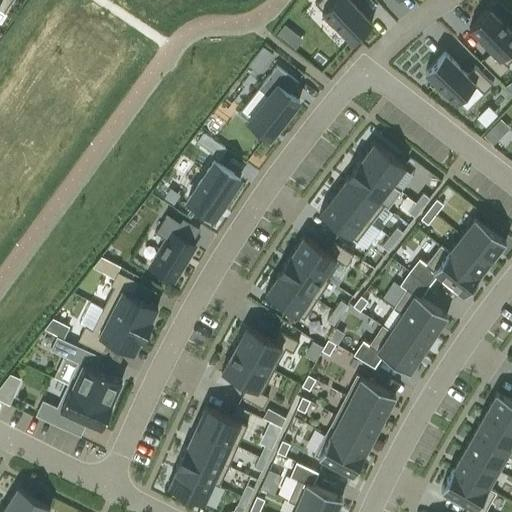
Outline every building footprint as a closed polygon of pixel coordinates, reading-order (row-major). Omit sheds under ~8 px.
[(0,0),(0,18),(3,14),(12,0),(0,0)] [(317,0),(315,3),(324,12),(323,13),(324,14),(324,13),(329,18),(328,18),(329,19),(330,18),(334,23),(333,24),(334,25),(335,24),(339,28),(338,29),(339,30),(340,29),(351,41),(372,22),(351,0),(317,0)] [(511,30),(509,28),(507,25),(506,24),(501,20),(502,19),(501,18),(501,19),(489,7),(469,27),(491,50),(483,58),(499,75),(509,66),(507,64),(511,58),(511,30),(511,31),(511,30),(511,29),(511,30)] [(276,33),(282,37),(289,28),(284,24),(276,33)] [(255,57),(264,64),(272,54),(263,46),(255,57)] [(436,85),(437,84),(441,88),(441,89),(442,90),(442,89),(447,94),(446,94),(447,95),(452,99),(451,100),(452,101),(453,100),(455,102),(474,83),(483,93),(493,83),(475,65),(467,74),(445,52),(425,71),(436,83),(435,84),(436,85)] [(280,124),(288,114),(299,100),(290,92),(298,81),(276,64),(268,75),(277,82),(248,120),(270,137),(270,136),(273,139),(283,126),(280,124)] [(490,130),(485,136),(494,144),(499,139),(490,130)] [(219,158),(226,148),(203,132),(197,141),(219,158)] [(360,159),(391,183),(405,165),(374,141),(361,158),(360,159)] [(401,190),(391,183),(360,159),(361,158),(360,157),(345,176),(346,177),(347,176),(384,205),(388,208),(401,190)] [(214,158),(185,196),(211,215),(240,177),(214,158)] [(371,222),(384,205),(347,176),(346,177),(340,185),(340,184),(339,185),(339,186),(336,191),(335,190),(334,191),(335,192),(334,193),(371,222)] [(416,202),(422,207),(429,197),(423,192),(416,202)] [(356,240),(371,222),(334,193),(332,195),(332,194),(331,196),(328,201),(327,200),(326,201),(327,202),(319,212),(356,240)] [(428,208),(435,213),(443,203),(436,198),(428,208)] [(415,216),(422,207),(416,202),(408,211),(415,216)] [(427,223),(435,213),(428,208),(421,218),(427,223)] [(168,235),(150,262),(174,278),(197,242),(177,230),(184,220),(169,210),(157,228),(168,235)] [(459,233),(492,258),(506,241),(473,215),(459,233)] [(375,222),(363,235),(376,246),(387,233),(375,222)] [(389,236),(396,241),(403,231),(397,226),(389,236)] [(446,250),(478,275),(479,275),(492,258),(459,233),(447,249),(446,250)] [(291,253),(290,254),(327,279),(327,278),(340,260),(346,264),(353,253),(333,240),(326,250),(303,235),(296,245),(295,245),(295,246),(292,251),(291,251),(291,252),(291,253)] [(388,251),(396,241),(389,236),(382,245),(382,246),(388,251)] [(464,294),(478,275),(446,250),(447,249),(439,243),(425,261),(419,257),(408,270),(429,285),(438,274),(464,294)] [(290,254),(290,253),(277,273),(278,273),(317,298),(329,280),(327,278),(327,279),(290,254)] [(117,264),(112,261),(106,272),(111,274),(117,264)] [(393,306),(401,312),(434,334),(447,314),(421,296),(429,285),(408,270),(399,284),(406,287),(393,306)] [(114,286),(103,307),(147,330),(153,320),(151,319),(158,306),(150,302),(133,294),(139,282),(117,271),(114,277),(111,284),(114,286)] [(304,318),(317,298),(278,273),(277,274),(276,274),(275,275),(276,276),(273,281),(272,280),(271,281),(272,282),(265,292),(304,318)] [(353,305),(360,310),(368,300),(361,295),(353,305)] [(340,299),(334,309),(340,314),(347,304),(341,300),(340,299)] [(147,330),(103,307),(92,329),(85,325),(78,338),(103,351),(109,340),(126,348),(134,352),(140,340),(142,341),(147,330)] [(334,309),(327,319),(334,324),(340,314),(334,309)] [(389,330),(422,352),(434,334),(401,312),(390,328),(389,330)] [(66,326),(52,319),(47,329),(62,336),(66,326)] [(409,371),(422,352),(389,330),(390,328),(382,323),(369,342),(363,338),(353,353),(374,367),(383,354),(409,371)] [(337,339),(343,328),(336,324),(330,335),(337,339)] [(235,345),(234,348),(274,369),(285,348),(293,352),(299,340),(277,328),(271,338),(246,325),(239,338),(238,337),(238,338),(238,339),(235,344),(234,345),(235,345)] [(56,335),(50,349),(77,361),(67,383),(111,403),(111,402),(122,379),(95,367),(101,355),(56,335)] [(329,354),(335,343),(328,339),(321,350),(329,354)] [(274,369),(234,348),(232,350),(232,349),(231,350),(232,351),(229,356),(228,356),(227,357),(228,358),(221,371),(247,384),(241,395),(262,406),(268,395),(261,392),(274,369)] [(352,371),(341,392),(384,415),(395,394),(352,371)] [(316,378),(308,374),(304,381),(302,385),(309,389),(316,378)] [(42,399),(35,414),(67,429),(73,415),(101,427),(112,403),(111,402),(111,403),(67,383),(57,405),(42,399)] [(0,398),(8,403),(12,396),(0,389),(0,398)] [(511,427),(511,399),(496,391),(484,411),(511,427)] [(384,415),(341,392),(331,411),(374,434),(384,415)] [(302,396),(297,408),(305,411),(310,400),(302,396)] [(196,424),(195,426),(237,445),(247,424),(205,404),(200,416),(199,415),(198,416),(199,417),(196,422),(195,423),(196,424)] [(365,452),(374,434),(331,411),(321,430),(364,453),(365,452)] [(508,450),(511,442),(511,427),(484,411),(474,430),(508,450)] [(281,426),(271,422),(262,442),(272,447),(281,426)] [(237,445),(195,426),(194,428),(193,427),(193,428),(194,429),(191,434),(190,434),(190,435),(190,436),(186,445),(228,465),(237,445)] [(353,474),(364,453),(321,430),(310,451),(353,474)] [(463,449),(498,468),(508,450),(474,430),(463,449)] [(283,436),(278,448),(286,451),(291,440),(283,436)] [(213,482),(219,485),(228,465),(186,445),(185,444),(175,466),(177,466),(177,465),(213,482)] [(259,455),(267,459),(272,448),(264,444),(259,455)] [(487,486),(498,468),(463,449),(453,467),(452,468),(487,487),(487,486)] [(262,470),(267,459),(259,455),(254,466),(261,469),(262,470)] [(297,503),(318,511),(335,511),(342,496),(313,484),(318,471),(295,461),(289,476),(296,479),(287,501),(296,505),(297,503)] [(204,502),(213,482),(177,465),(177,466),(173,475),(172,475),(171,476),(172,476),(169,482),(168,483),(169,483),(168,486),(204,502)] [(464,511),(485,511),(484,511),(496,491),(487,486),(487,487),(452,468),(441,489),(469,504),(464,511)] [(241,494),(249,498),(254,487),(246,484),(241,494)] [(16,489),(5,506),(13,511),(47,511),(49,511),(16,489)] [(244,509),(249,498),(241,494),(236,506),(244,509)] [(256,495),(251,507),(259,510),(264,499),(256,495)] [(318,511),(297,503),(296,505),(292,511),(318,511)]
